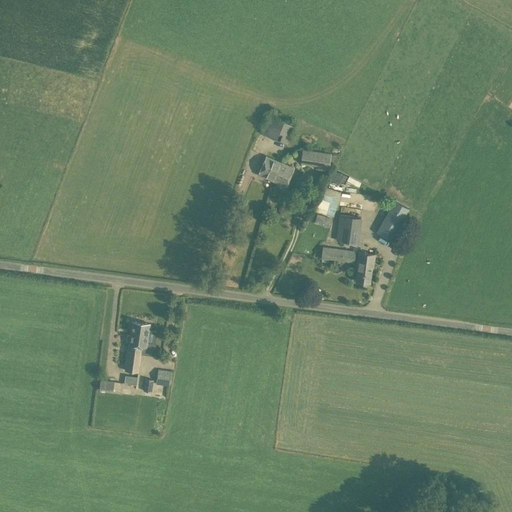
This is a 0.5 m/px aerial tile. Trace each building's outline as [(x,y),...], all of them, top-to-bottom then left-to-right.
[(291,124),(277,118),(273,116),(265,135),(286,143),(294,125),(291,124)] [(331,154),(302,150),(300,163),(329,167),(331,154)] [(258,174),(272,180),(280,162),(266,156),(258,174)] [(293,168),(280,162),(272,180),(286,186),(293,168)] [(333,215),(339,198),(323,193),(321,193),(316,210),(333,215)] [(391,240),(405,216),(401,214),(405,207),(395,202),(392,208),(390,207),(376,231),(391,240)] [(329,226),(331,219),(316,214),(313,221),(329,226)] [(336,241),(358,244),(362,218),(339,215),(336,241)] [(355,251),(322,247),(321,257),(354,263),(355,251)] [(373,267),(375,254),(358,252),(357,265),(358,265),(356,281),(370,283),(372,267),(373,267)] [(127,345),(124,370),(139,372),(142,347),(147,347),(147,343),(155,344),(157,332),(149,330),(150,324),(132,321),(130,335),(128,334),(127,336),(126,340),(127,341),(129,342),(128,345),(127,345)] [(169,381),(170,371),(158,369),(157,380),(169,381)] [(128,373),(126,381),(138,384),(140,376),(128,373)] [(114,380),(101,379),(99,390),(113,392),(114,380)] [(144,379),(143,390),(151,391),(153,380),(144,379)]
